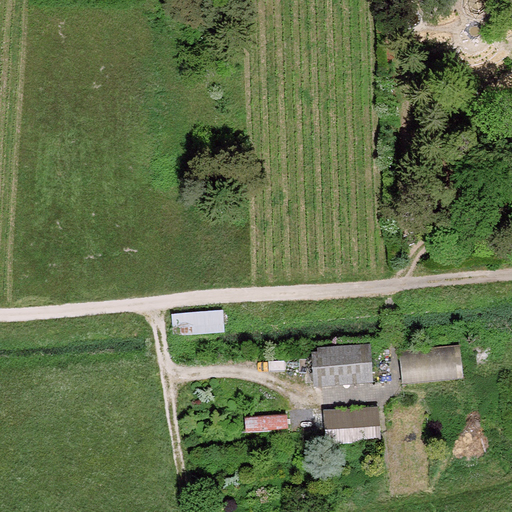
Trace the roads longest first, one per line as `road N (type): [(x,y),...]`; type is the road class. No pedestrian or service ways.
road 1 (track): [(511,273),(154,303)]
road 2 (track): [(154,303),(0,316)]
road 3 (track): [(167,376),(187,511)]
